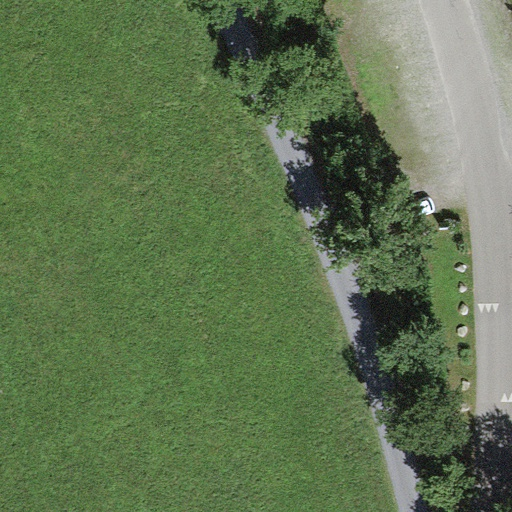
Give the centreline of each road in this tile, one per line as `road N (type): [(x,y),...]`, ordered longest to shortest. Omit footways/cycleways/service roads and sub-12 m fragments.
road 1 (track): [(223,0),(344,274),(420,511)]
road 2 (unclassified): [(487,511),(498,380),(492,174),(433,0)]
